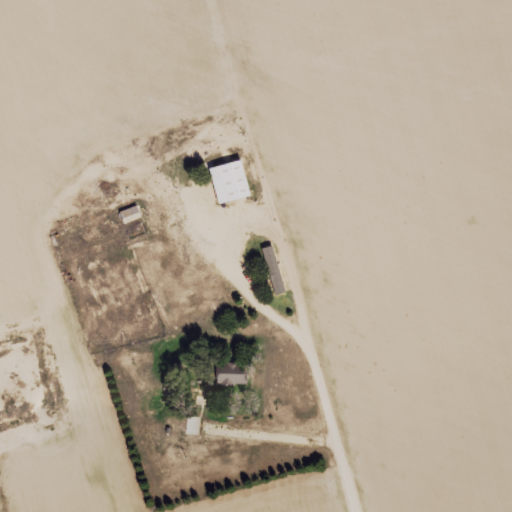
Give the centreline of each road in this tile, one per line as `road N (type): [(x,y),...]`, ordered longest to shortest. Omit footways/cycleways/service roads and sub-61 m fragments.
road 1 (track): [(348,511),(327,411),(312,401),(247,133),(328,0)]
road 2 (track): [(0,114),(114,164),(198,247),(274,368)]
road 3 (track): [(185,234),(247,133),(237,104)]
